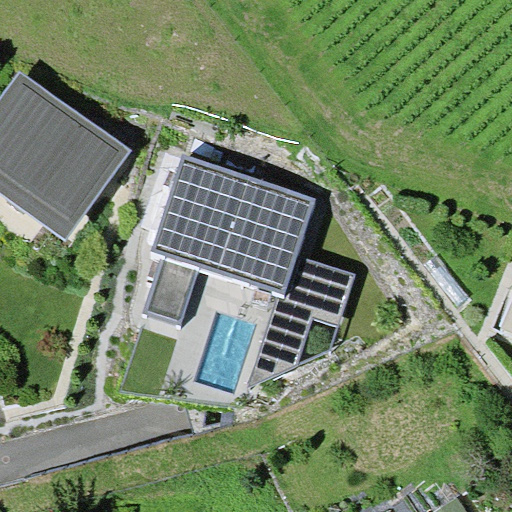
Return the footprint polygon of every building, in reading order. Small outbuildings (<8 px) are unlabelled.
[(132,149),(22,70),(0,99),(0,192),(66,240),(132,149)] [(316,199),(184,155),(151,252),(162,256),(199,267),(279,295),(283,297),(315,308),(340,317),(355,273),(298,254),(316,199)] [(180,324),(199,267),(162,256),(143,313),(180,324)] [(296,364),(315,308),(283,297),(279,295),(248,386),(296,364)] [(511,301),(501,328),(511,332),(511,301)] [(466,511),(457,497),(434,511),(466,511)]
